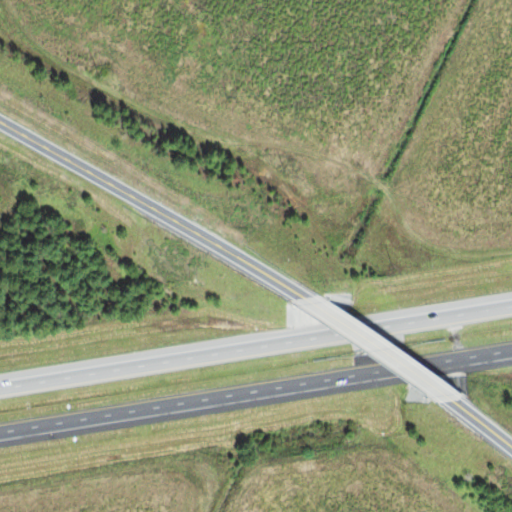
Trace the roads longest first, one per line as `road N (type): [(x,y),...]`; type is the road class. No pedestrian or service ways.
road 1 (motorway): [(511,293),(0,381)]
road 2 (motorway): [(0,441),(511,353)]
road 3 (residential): [(303,297),(0,121)]
road 4 (residential): [(450,398),(303,297)]
